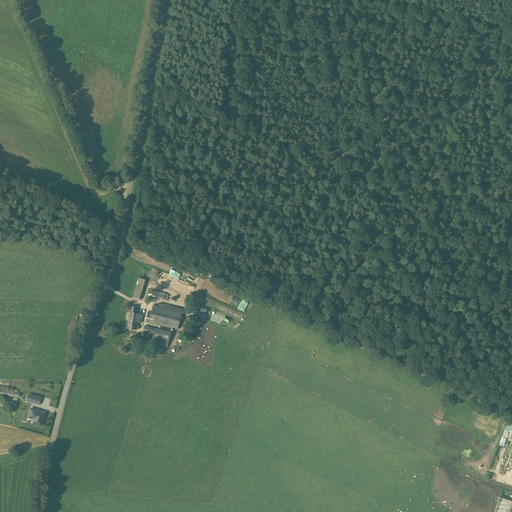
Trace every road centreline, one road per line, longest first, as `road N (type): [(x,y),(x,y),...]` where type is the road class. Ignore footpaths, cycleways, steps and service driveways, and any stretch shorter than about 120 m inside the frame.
road 1 (unclassified): [(511,416),(120,233)]
road 2 (unclassified): [(37,511),(74,359),(120,233)]
road 3 (unclassified): [(120,233),(164,0)]
road 4 (unclassified): [(120,233),(0,176)]
